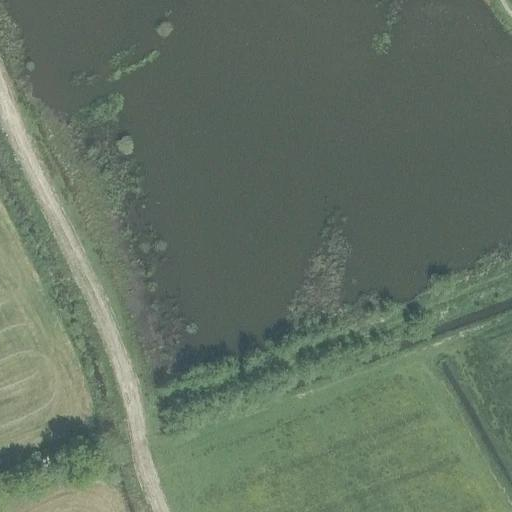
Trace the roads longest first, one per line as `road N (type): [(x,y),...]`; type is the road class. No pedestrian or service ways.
road 1 (track): [(134,416),(511,271)]
road 2 (track): [(0,88),(93,289),(134,416)]
